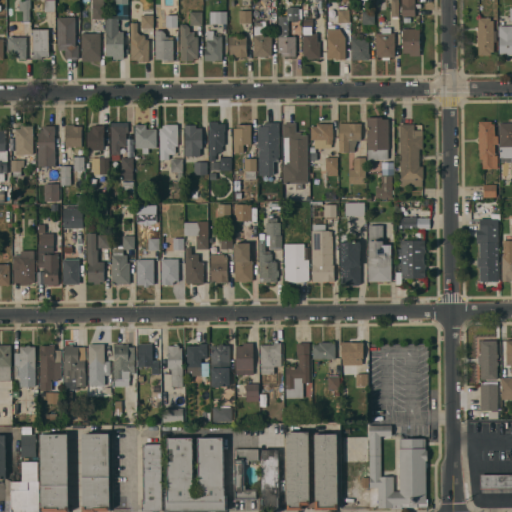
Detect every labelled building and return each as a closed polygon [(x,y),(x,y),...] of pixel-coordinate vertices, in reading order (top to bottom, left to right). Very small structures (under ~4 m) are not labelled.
[(23,22),(23,11),(19,11),(19,0),(30,0),(30,8),(30,22),(23,22)] [(44,12),(44,0),(55,0),(55,12),(44,12)] [(92,19),(92,0),(104,0),(104,4),(105,4),(105,19),(92,19)] [(116,17),(116,0),(128,0),(128,19),(118,19),(118,31),(123,31),(123,33),(123,43),(124,59),(113,59),(113,55),(107,55),(106,18),(116,17)] [(399,0),(399,17),(391,17),(391,0),(399,0)] [(415,0),(415,16),(402,16),(401,0),(415,0)] [(338,22),(338,9),(340,9),(340,5),(349,5),(350,22),(338,22)] [(282,53),(279,53),(278,37),(279,37),(278,16),(287,16),(287,7),(299,7),(299,8),(302,8),(302,18),(299,18),(299,20),(288,20),(288,36),(296,36),(296,56),(282,56),(282,53)] [(153,10),(153,28),(141,28),(141,10),(153,10)] [(210,23),(210,11),(227,11),(227,23),(210,23)] [(251,11),(251,23),(239,23),(239,11),(251,11)] [(363,24),(363,11),(374,11),(374,24),(363,24)] [(202,12),(202,25),(201,25),(201,26),(191,26),(191,25),(190,25),(190,12),(202,12)] [(178,15),(177,27),(166,27),(166,15),(178,15)] [(58,47),(57,17),(75,16),(76,45),(78,45),(79,58),(65,58),(65,49),(58,49),(58,47)] [(477,46),(477,27),(478,27),(478,17),(490,17),(490,20),(493,20),(493,30),(497,30),(497,42),(494,42),(494,52),(491,52),(491,55),(478,55),(478,46),(477,46)] [(145,35),(145,39),(149,39),(149,60),(138,60),(138,59),(131,59),(131,19),(132,19),(132,18),(137,18),(137,31),(138,32),(140,30),(143,32),(141,34),(144,34),(145,35)] [(303,56),(303,19),(313,19),(313,26),(312,26),(312,33),(317,33),(317,41),(320,41),(320,58),(308,58),(308,56),(303,56)] [(272,35),(272,56),(266,56),(266,57),(260,57),(260,56),(254,56),(254,34),(254,21),(266,21),(266,35),(272,35)] [(190,27),(190,31),(194,31),(194,36),(198,36),(198,56),(197,56),(197,58),(193,58),(193,60),(181,60),(180,24),(186,23),(190,27)] [(500,55),(499,25),(511,25),(511,55),(508,55),(508,57),(503,57),(503,55),(500,55)] [(377,57),(377,33),(382,33),(382,27),(387,27),(390,27),(391,27),(391,33),(394,33),(395,56),(390,57),(390,60),(382,60),(382,57),(377,57)] [(39,61),(35,61),(35,59),(33,59),(33,28),(49,29),(49,51),(49,56),(42,56),(42,59),(39,59),(39,61)] [(345,36),(345,58),(335,58),(328,58),(327,28),(340,28),(345,36)] [(403,45),(403,42),(402,42),(402,38),(403,38),(403,36),(401,36),(401,30),(402,30),(402,28),(419,28),(419,33),(421,33),(421,35),(419,35),(419,40),(421,40),(421,42),(419,42),(419,48),(421,48),(421,50),(419,50),(419,56),(410,56),(410,52),(402,52),(402,48),(401,48),(401,45),(403,45)] [(165,33),(165,36),(168,36),(168,39),(173,39),(173,60),(163,60),(163,59),(156,59),(156,30),(162,30),(165,33)] [(221,35),(222,60),(205,61),(205,49),(207,49),(206,39),(207,39),(207,30),(213,30),(213,35),(221,35)] [(82,61),(82,33),(100,32),(100,61),(82,61)] [(352,59),(352,33),(363,33),(363,38),(368,38),(369,54),(370,54),(370,58),(369,58),(369,59),(361,59),(361,61),(357,61),(357,59),(352,59)] [(9,54),(8,37),(26,36),(26,58),(18,59),(18,57),(16,57),(16,56),(16,54),(9,54)] [(230,56),(229,36),(246,36),(246,52),(247,52),(247,56),(230,56)] [(367,159),(367,117),(382,117),(382,119),(389,119),(389,149),(388,149),(388,159),(367,159)] [(209,161),(209,121),(218,121),(218,123),(225,123),(225,131),(224,131),(224,145),(222,145),(222,151),(220,151),(220,156),(219,156),(219,161),(209,161)] [(479,159),(478,130),(479,130),(478,121),(491,121),(491,124),(494,124),(495,136),(498,136),(498,144),(495,144),(495,155),(497,155),(498,168),(482,168),(482,159),(479,159)] [(111,154),(111,122),(128,122),(128,132),(126,132),(126,146),(120,146),(120,154),(119,154),(119,160),(112,160),(112,154),(111,154)] [(279,122),(279,160),(274,160),(274,175),(259,175),(259,147),(258,147),(258,126),(263,126),(263,123),(265,123),(265,122),(279,122)] [(308,135),(308,183),(303,183),(303,189),(297,189),(297,183),(283,183),(283,163),(289,163),(289,137),(283,137),(283,123),(296,123),(296,132),(301,132),(301,135),(308,135)] [(317,123),(333,123),(333,140),(332,140),(332,144),(326,144),(326,139),(311,139),(311,126),(317,126),(317,123)] [(339,152),(340,123),(361,123),(361,141),(357,141),(356,146),(355,146),(355,152),(349,152),(339,152)] [(500,157),(500,145),(499,145),(499,140),(500,140),(500,137),(499,137),(499,134),(500,134),(500,131),(499,131),(498,128),(499,128),(499,123),(500,123),(511,123),(511,174),(511,162),(501,162),(501,157),(500,157)] [(82,146),(65,146),(65,124),(74,124),(74,125),(82,125),(82,129),(82,146)] [(156,147),(135,147),(135,125),(146,124),(146,129),(156,129),(156,147)] [(160,159),(160,128),(163,128),(163,125),(165,125),(165,124),(177,124),(178,145),(175,145),(175,153),(169,153),(169,159),(160,159)] [(202,127),(202,148),(200,148),(200,156),(185,156),(184,147),(185,147),(185,124),(196,124),(196,128),(202,127)] [(251,124),(251,144),(244,144),(244,152),(234,152),(234,128),(237,128),(237,124),(251,124)] [(400,179),(400,124),(414,124),(414,130),(423,130),(423,148),(419,148),(419,166),(423,166),(423,180),(422,180),(422,186),(401,186),(401,179),(400,179)] [(33,125),(33,153),(17,153),(16,147),(15,147),(15,128),(20,128),(20,125),(25,125),(33,125)] [(38,166),(38,150),(38,132),(41,132),(41,129),(43,129),(43,125),(55,125),(55,132),(54,132),(55,150),(56,166),(38,166)] [(87,150),(87,132),(90,132),(90,129),(92,129),(92,125),(104,125),(104,132),(104,150),(87,150)] [(84,156),(84,171),(74,171),(74,156),(84,156)] [(109,157),(109,174),(94,174),(94,169),(92,169),(92,157),(109,157)] [(133,157),(133,180),(122,180),(122,157),(133,157)] [(220,170),(220,157),(231,157),(232,170),(220,170)] [(338,157),(338,175),(328,175),(328,170),(326,170),(326,157),(338,157)] [(366,157),(365,184),(349,183),(349,169),(354,169),(354,157),(366,157)] [(183,158),(183,181),(177,181),(177,171),(171,172),(171,158),(183,158)] [(244,158),(256,158),(256,171),(256,178),(246,179),(246,171),(245,171),(245,170),(244,158)] [(24,159),(24,166),(21,166),(21,171),(11,171),(11,159),(24,159)] [(392,198),(376,198),(376,186),(381,186),(381,175),(382,175),(381,160),(394,160),(394,175),(392,175),(392,198)] [(207,162),(207,174),(194,174),(194,162),(207,162)] [(219,170),(211,170),(211,162),(219,162),(219,170)] [(61,185),(60,166),(71,166),(71,184),(61,185)] [(122,181),(133,181),(133,192),(122,192),(122,181)] [(59,183),(59,201),(45,201),(45,183),(48,183),(48,182),(58,182),(58,183),(59,183)] [(483,184),(496,184),(496,197),(483,197),(483,184)] [(98,194),(109,193),(109,201),(98,202),(98,194)] [(345,202),(364,202),(364,216),(346,216),(345,202)] [(231,204),(231,216),(218,216),(218,204),(231,204)] [(251,204),(251,221),(235,221),(234,204),(251,204)] [(325,217),(325,204),(336,204),(336,217),(325,217)] [(107,206),(107,214),(99,214),(99,206),(107,206)] [(83,227),(64,228),(63,207),(83,207),(83,227)] [(397,216),(417,217),(417,230),(397,230),(397,216)] [(266,245),(266,222),(268,222),(268,218),(277,218),(277,222),(280,222),(280,235),(282,235),(282,249),(270,249),(270,245),(266,245)] [(430,229),(417,229),(417,218),(430,218),(430,229)] [(499,281),(480,281),(480,266),(477,266),(477,257),(479,257),(479,243),(480,243),(480,239),(477,239),(476,230),(479,230),(479,218),(498,218),(499,281)] [(185,222),(197,222),(197,221),(208,221),(208,248),(196,248),(196,236),(184,236),(184,221),(185,222)] [(313,281),(312,230),(313,230),(313,224),(326,224),(326,230),(330,230),(330,231),(331,231),(331,236),(332,236),(333,265),(334,265),(334,269),(336,269),(336,275),(334,275),(334,278),(335,278),(335,281),(313,281)] [(392,281),(368,281),(368,257),(369,257),(369,225),(383,225),(383,245),(391,245),(391,256),(392,281)] [(38,267),(38,243),(40,243),(40,233),(54,233),(54,245),(53,245),(53,252),(45,252),(45,254),(56,254),(56,253),(59,253),(59,284),(45,284),(45,267),(38,267)] [(96,233),(96,249),(98,249),(98,261),(104,261),(104,281),(100,281),(100,284),(94,284),(94,282),(88,282),(88,262),(87,262),(87,233),(96,233)] [(260,281),(260,261),(259,261),(259,239),(260,239),(259,233),(265,233),(265,239),(265,251),(271,251),(271,253),(272,253),(272,261),(277,261),(277,270),(279,270),(279,276),(277,276),(277,281),(260,281)] [(98,247),(98,234),(110,234),(110,247),(98,247)] [(130,262),(130,283),(127,283),(127,288),(116,288),(116,284),(112,284),(112,254),(112,247),(113,247),(113,245),(123,245),(123,235),(134,235),(134,249),(123,249),(123,254),(127,254),(127,262),(130,262)] [(232,235),(232,248),(221,248),(221,236),(232,235)] [(184,237),(184,249),(173,249),(173,238),(184,237)] [(148,250),(148,238),(159,238),(159,250),(148,250)] [(425,278),(401,278),(401,266),(397,266),(397,248),(401,248),(401,240),(425,240),(425,278)] [(503,255),(503,240),(511,240),(511,280),(502,280),(502,255),(503,255)] [(341,242),(360,241),(360,243),(361,244),(361,250),(360,250),(361,284),(359,284),(359,285),(353,285),(352,284),(350,284),(349,285),(343,285),(343,284),(341,284),(341,242)] [(235,281),(235,243),(250,243),(250,260),(252,260),(252,281),(247,281),(247,282),(241,282),(241,281),(235,281)] [(285,280),(284,244),(304,243),(305,259),(309,259),(309,280),(285,280)] [(186,279),(185,247),(191,247),(191,254),(198,254),(198,262),(203,262),(204,283),(191,283),(191,282),(189,282),(189,279),(186,279)] [(211,281),(211,254),(224,253),(224,256),(228,256),(228,282),(216,282),(216,281),(211,281)] [(14,282),(13,255),(21,255),(21,257),(28,257),(28,259),(35,259),(35,282),(29,282),(29,284),(20,284),(20,282),(14,282)] [(79,259),(79,284),(63,284),(63,259),(79,259)] [(137,285),(137,259),(154,259),(154,284),(137,285)] [(162,284),(162,259),(178,259),(179,281),(173,281),(173,284),(162,284)] [(0,264),(10,264),(10,285),(0,285),(0,264)] [(481,379),(481,364),(478,364),(478,355),(481,355),(480,340),(497,340),(497,355),(498,355),(498,357),(497,357),(497,362),(498,362),(498,364),(497,364),(497,379),(481,379)] [(236,374),(236,345),(243,345),(243,342),(253,342),(253,374),(236,374)] [(281,342),(281,366),(274,366),(274,374),(261,374),(261,366),(260,345),(274,344),(273,343),(281,342)] [(309,342),(310,382),(303,382),(303,398),(286,398),(286,366),(299,365),(299,357),(297,357),(297,344),(298,344),(298,342),(309,342)] [(335,358),(313,358),(313,345),(319,344),(319,342),(335,342),(335,358)] [(341,342),(364,342),(364,344),(363,344),(363,358),(362,358),(362,365),(343,365),(343,358),(341,358),(341,342)] [(138,344),(152,343),(152,360),(153,360),(153,361),(159,360),(159,374),(152,374),(152,366),(138,366),(138,359),(139,359),(138,344)] [(207,358),(201,358),(202,360),(209,360),(209,373),(202,373),(202,375),(187,376),(187,345),(200,345),(200,343),(207,343),(207,358)] [(230,345),(230,367),(230,386),(212,386),(211,345),(218,345),(218,343),(224,343),(224,345),(230,345)] [(79,360),(85,360),(85,373),(86,373),(86,386),(77,386),(76,377),(72,377),(72,381),(64,381),(64,361),(65,361),(64,345),(70,345),(70,344),(73,344),(73,346),(78,346),(78,347),(79,360)] [(89,367),(89,344),(104,344),(104,361),(110,361),(110,375),(106,375),(106,377),(102,377),(102,376),(89,376),(89,367)] [(114,344),(128,344),(128,346),(134,346),(135,360),(134,360),(134,373),(129,373),(130,386),(115,386),(115,379),(114,379),(114,360),(115,360),(114,344)] [(172,386),(172,368),(168,368),(168,351),(167,351),(167,345),(173,345),(174,344),(177,344),(178,345),(179,345),(179,347),(182,347),(182,367),(183,367),(183,386),(172,386)] [(0,345),(11,345),(11,381),(0,381),(0,345)] [(20,346),(26,346),(26,345),(27,345),(30,345),(31,345),(31,346),(36,346),(35,370),(35,386),(24,386),(24,381),(23,381),(23,379),(20,379),(20,378),(14,378),(15,352),(20,352),(20,346)] [(61,350),(61,378),(51,378),(51,381),(40,381),(40,361),(40,348),(40,345),(51,345),(55,345),(55,350),(61,350)] [(368,373),(368,385),(356,386),(356,374),(368,373)] [(328,376),(339,376),(340,389),(339,389),(339,395),(334,395),(334,389),(328,389),(328,376)] [(511,399),(502,399),(502,377),(511,377),(511,399)] [(246,401),(246,383),(259,383),(259,401),(246,401)] [(481,410),(481,384),(498,384),(498,389),(500,389),(500,394),(498,394),(497,410),(481,410)] [(45,389),(57,390),(56,403),(45,403),(45,389)] [(232,421),(213,421),(213,407),(232,407),(232,421)] [(183,422),(163,423),(163,408),(183,408),(183,422)] [(57,413),(56,422),(41,421),(41,412),(57,413)] [(409,507),(394,507),(378,507),(378,487),(370,487),(369,425),(392,425),(392,434),(402,434),(402,436),(407,436),(407,439),(425,439),(425,450),(427,450),(427,460),(426,460),(426,462),(427,462),(427,467),(426,467),(426,499),(427,499),(427,507),(418,507),(418,508),(409,508),(409,507)] [(309,431),(310,505),(302,505),(302,509),(288,510),(287,432),(309,431)] [(21,456),(21,434),(34,434),(34,433),(36,433),(36,456),(21,456)] [(83,511),(82,433),(109,433),(110,507),(109,507),(109,510),(96,510),(96,511),(83,511)] [(337,433),(338,509),(316,509),(315,434),(337,433)] [(42,507),(41,434),(68,434),(69,511),(56,511),(42,511),(42,507)] [(343,461),(367,461),(366,436),(342,437),(343,461)] [(227,511),(165,511),(165,496),(168,496),(168,489),(168,488),(168,438),(192,438),(193,494),(199,494),(198,438),(223,437),(223,488),(224,488),(224,495),(227,495),(227,511)] [(161,444),(162,511),(142,511),(142,500),(143,500),(143,444),(161,444)] [(235,449),(258,449),(258,460),(245,460),(245,489),(258,489),(258,499),(234,499),(234,491),(235,491),(235,449)] [(279,449),(279,497),(280,497),(280,510),(262,510),(262,497),(262,449),(279,449)] [(39,511),(11,511),(11,481),(22,481),(22,462),(39,462),(39,511)] [(480,474),(511,474),(511,487),(480,488),(480,474)]
